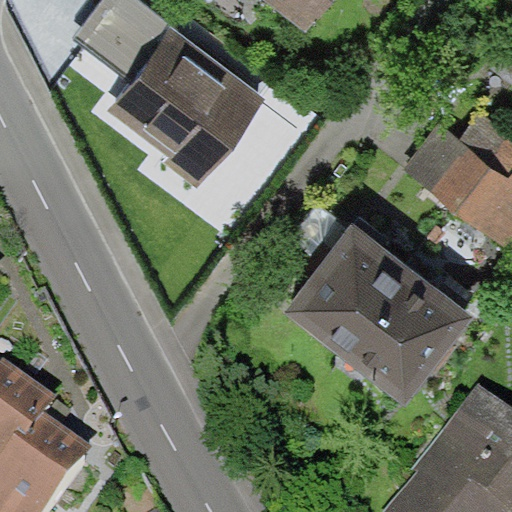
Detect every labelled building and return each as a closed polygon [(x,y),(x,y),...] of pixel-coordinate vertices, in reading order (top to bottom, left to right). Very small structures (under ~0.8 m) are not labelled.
[(266,99),(135,0),(96,0),(67,39),(127,85),(109,109),(171,156),(164,165),(196,189),(266,99)] [(259,0),(306,36),(334,0),(259,0)] [(511,38),(491,66),(511,82),(511,38)] [(434,123),(400,166),(431,190),(487,232),(511,251),(511,249),(511,140),(507,137),(481,117),(460,144),(434,123)] [(393,257),(351,225),(281,315),(403,409),(472,318),(436,290),(393,257)] [(0,504),(44,443),(53,430),(4,396),(0,400),(0,504)] [(511,511),(511,432),(480,407),(393,511),(511,511)] [(62,511),(90,475),(36,436),(0,485),(0,511),(62,511)]
